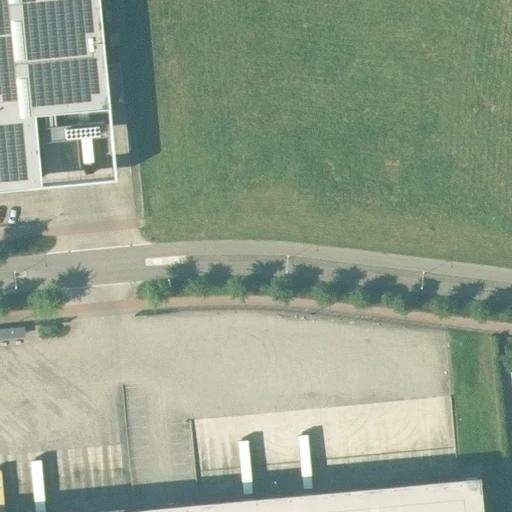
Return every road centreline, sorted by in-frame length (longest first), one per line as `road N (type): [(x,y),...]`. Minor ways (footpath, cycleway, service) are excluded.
road 1 (unclassified): [(511,275),(291,248),(94,256)]
road 2 (unclassified): [(96,277),(256,268),(511,297)]
